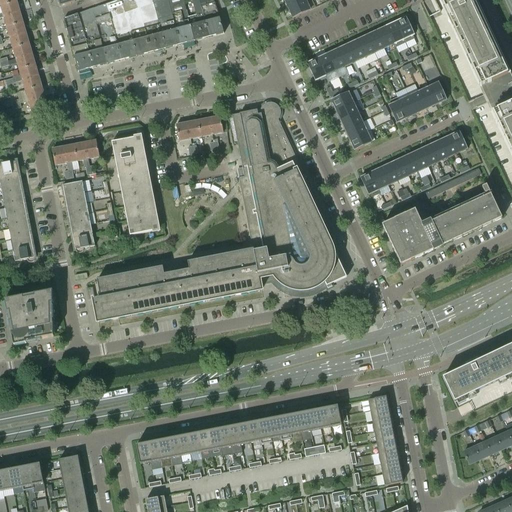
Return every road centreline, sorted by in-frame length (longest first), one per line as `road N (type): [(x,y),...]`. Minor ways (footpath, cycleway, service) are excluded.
road 1 (secondary): [(388,333),(242,372),(0,420)]
road 2 (secondary): [(0,436),(357,366)]
road 3 (residential): [(378,294),(78,354)]
road 4 (residential): [(116,431),(334,389),(357,366)]
road 5 (residential): [(78,354),(36,135)]
road 6 (residential): [(446,501),(415,352)]
road 7 (residential): [(395,358),(424,505)]
road 8 (residential): [(458,115),(329,178)]
road 9 (residential): [(236,165),(175,177),(160,107)]
road 10 (residential): [(511,237),(392,290)]
road 11 (residential): [(160,107),(286,82)]
road 12 (residential): [(386,292),(329,178)]
road 13 (residential): [(382,0),(271,51)]
